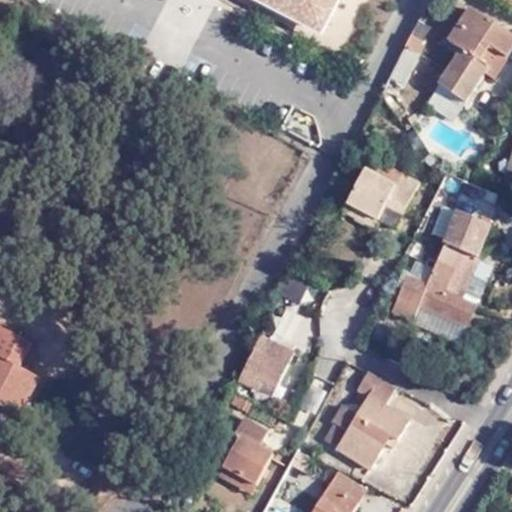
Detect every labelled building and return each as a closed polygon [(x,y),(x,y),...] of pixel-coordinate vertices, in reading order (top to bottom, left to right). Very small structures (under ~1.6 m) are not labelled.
[(266,0),(322,28),(336,0),(266,0)] [(484,42),(503,55),(511,41),(511,33),(464,4),(443,37),(459,47),(435,83),(462,100),(481,69),(484,65),(475,59),(484,42)] [(430,26),(413,16),(384,73),(395,91),(430,26)] [(491,74),(503,55),(484,42),(475,59),(484,65),(481,69),(491,74)] [(462,100),(435,83),(422,102),(450,119),(462,100)] [(385,197),(402,206),(416,180),(399,172),(394,183),(362,168),(345,202),(374,218),(382,204),(385,197)] [(457,199),(463,182),(448,177),(442,193),(457,199)] [(398,213),(402,206),(385,197),(382,204),(398,213)] [(374,218),(345,202),(340,211),(370,226),(374,218)] [(456,255),(440,247),(420,287),(402,279),(386,311),(408,322),(416,306),(462,327),(470,308),(439,293),(456,255)] [(289,298),(302,302),(308,285),(295,280),(289,298)] [(0,399),(3,401),(24,364),(15,359),(26,334),(0,321),(0,399)] [(265,339),(256,333),(238,369),(256,378),(273,387),(292,351),(271,341),(263,353),(259,351),(265,339)] [(35,370),(24,364),(3,401),(14,407),(35,370)] [(238,369),(233,378),(251,388),(256,378),(238,369)] [(382,405),(392,386),(364,372),(354,389),(365,395),(355,416),(346,430),(331,421),(320,439),(366,466),(383,435),(392,438),(404,418),(382,405)] [(340,406),(331,421),(346,430),(355,416),(340,406)] [(221,465),(255,482),(271,452),(255,444),(264,429),(239,417),(232,433),(237,435),(221,465)] [(249,492),(255,482),(221,465),(216,474),(249,492)] [(309,511),(346,511),(359,492),(332,475),(309,511)]
